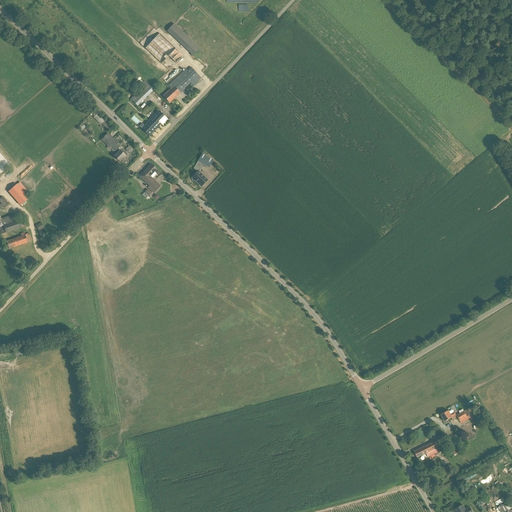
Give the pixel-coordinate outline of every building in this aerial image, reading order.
[(192,55),(200,47),(174,23),(166,31),(192,55)] [(183,56),(160,33),(145,48),(162,64),(169,56),(176,63),(183,56)] [(169,86),(172,89),(164,96),(170,103),(180,93),(191,83),(194,87),(199,82),(198,81),(201,78),(191,67),(188,71),(186,69),(169,86)] [(147,84),(131,100),(137,106),(153,90),(147,84)] [(149,136),(161,124),(163,126),(168,120),(159,111),(145,127),(142,124),(139,127),(149,136)] [(100,115),(95,119),(101,125),(102,124),(109,131),(112,128),(108,124),(109,123),(106,120),(100,115)] [(85,120),(78,128),(82,131),(87,126),(85,124),(87,122),(85,120)] [(125,155),(118,149),(121,146),(108,133),(102,140),(114,152),(112,154),(119,161),(125,155)] [(197,161),(204,165),(209,168),(213,160),(202,153),(197,161)] [(197,172),(192,178),(201,187),(207,180),(199,172),(204,165),(197,161),(197,162),(194,168),(197,172)] [(150,176),(153,173),(157,169),(151,164),(140,177),(150,186),(147,188),(153,194),(160,186),(150,176)] [(29,198),(17,184),(9,192),(21,206),(29,198)] [(9,204),(3,197),(0,199),(0,201),(2,204),(0,205),(2,207),(3,206),(5,208),(9,204)] [(0,216),(0,226),(19,220),(16,211),(0,216)] [(0,232),(1,235),(27,225),(25,218),(19,220),(0,226),(0,232)] [(25,235),(25,233),(21,234),(22,236),(7,241),(9,249),(24,244),(32,240),(30,234),(25,235)] [(24,354),(24,350),(23,346),(14,347),(16,356),(24,354)] [(468,410),(457,416),(456,415),(455,413),(455,412),(451,414),(449,411),(441,415),(445,421),(452,417),(454,420),(458,418),(460,421),(471,415),(468,410)] [(438,440),(426,446),(414,451),(417,458),(426,453),(428,457),(439,452),(437,448),(440,446),(438,440)]
